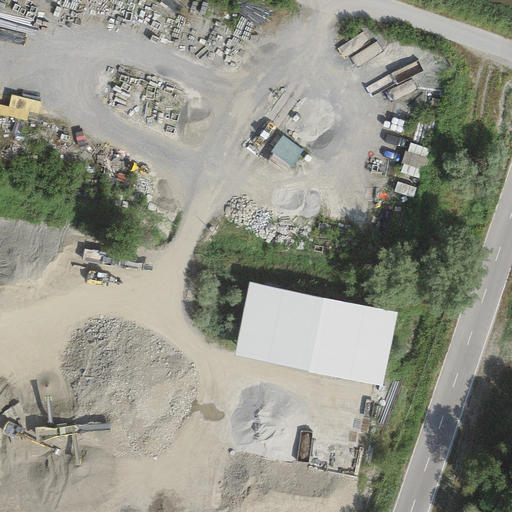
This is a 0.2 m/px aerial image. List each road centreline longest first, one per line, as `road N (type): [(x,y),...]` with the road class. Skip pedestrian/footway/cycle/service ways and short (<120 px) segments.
road 1 (unclassified): [(410,511),(511,207)]
road 2 (track): [(511,52),(358,0)]
